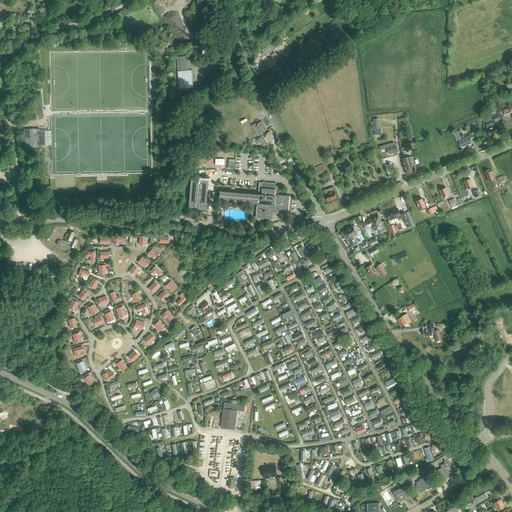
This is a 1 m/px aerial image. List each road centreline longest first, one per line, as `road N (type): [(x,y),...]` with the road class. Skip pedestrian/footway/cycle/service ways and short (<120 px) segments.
road 1 (unclassified): [(16,220),(170,218),(231,235),(323,220)]
road 2 (unclassified): [(477,444),(394,341),(323,220)]
road 3 (unclassified): [(0,372),(64,402),(158,483),(219,511)]
road 4 (unclassified): [(323,220),(255,87),(233,0)]
road 5 (unclassified): [(323,220),(511,142)]
road 6 (unclassified): [(0,102),(13,127),(16,220)]
